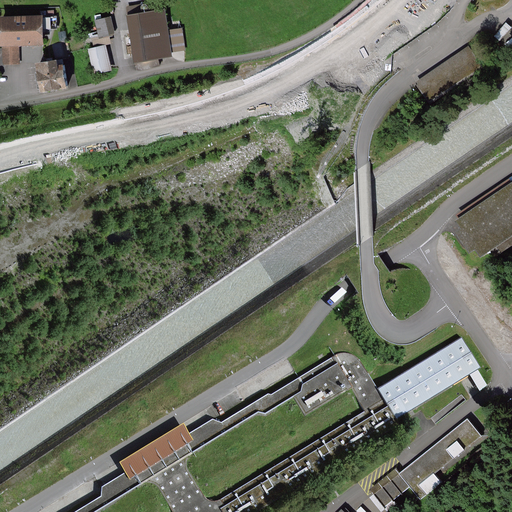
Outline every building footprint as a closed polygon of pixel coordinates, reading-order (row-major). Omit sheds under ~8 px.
[(141,5),(128,7),(138,70),(160,66),(159,57),(171,55),(170,50),(184,48),(181,30),(168,32),(164,9),(143,13),(141,5)] [(41,18),(3,19),(5,63),(19,62),(19,42),(42,41),(42,26),(41,18)] [(54,18),(41,18),(42,26),(57,26),(57,18),(54,18)] [(106,18),(95,20),(99,38),(109,36),(106,18)] [(468,46),(416,82),(431,104),(484,69),(468,46)] [(104,47),(91,50),(96,73),(109,69),(104,47)] [(57,61),(40,63),(44,90),(68,86),(65,65),(58,66),(57,61)] [(511,185),(461,221),(466,229),(460,233),(472,249),(476,246),(481,254),(511,232),(511,185)] [(463,337),(376,389),(395,420),(482,368),(463,337)] [(100,498),(77,511),(255,511),(398,426),(395,420),(376,389),(357,358),(347,353),(335,357),(221,423),(212,418),(188,433),(193,440),(129,479),(122,472),(101,486),(100,498)] [(468,418),(400,473),(401,475),(410,486),(422,499),(442,482),(435,474),(482,435),(468,418)] [(394,499),(410,486),(401,475),(375,495),(388,511),(397,503),(394,499)]
